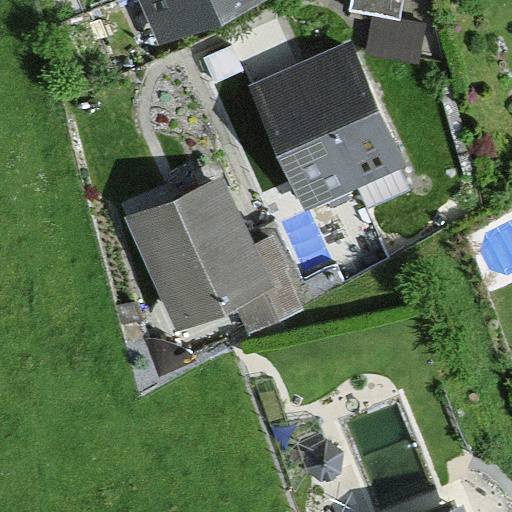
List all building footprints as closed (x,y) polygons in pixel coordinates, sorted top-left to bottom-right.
[(150,0),(161,24),(215,0),(150,0)] [(311,189),(396,151),(347,43),(262,81),(311,189)] [(179,309),(264,270),(218,170),(134,209),(179,309)] [(232,289),(146,336),(167,374),(253,327),(232,289)] [(410,400),(348,424),(379,504),(441,479),(410,400)] [(465,511),(460,497),(422,511),(465,511)]
